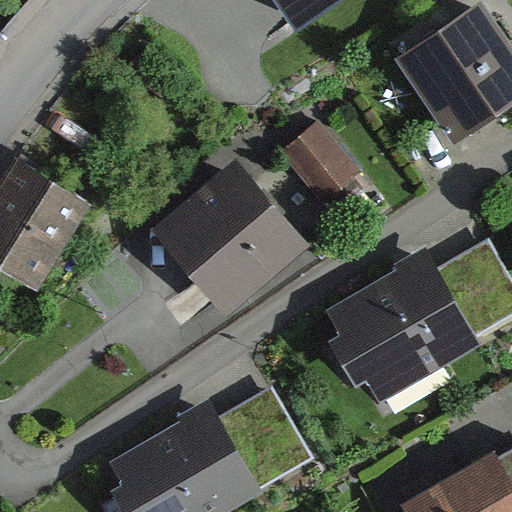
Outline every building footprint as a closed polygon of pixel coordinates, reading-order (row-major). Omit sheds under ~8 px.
[(511,65),(469,0),(465,0),(380,56),(439,146),(511,98),(511,65)] [(323,118),(304,136),(350,185),(369,167),(323,118)] [(222,168),(144,233),(207,308),(285,243),(222,168)] [(0,281),(24,298),(84,215),(19,169),(0,195),(0,281)] [(420,262),(326,316),(373,395),(466,342),(420,262)] [(202,414),(104,467),(128,511),(224,511),(248,500),(202,414)] [(509,511),(486,463),(399,505),(402,511),(509,511)]
